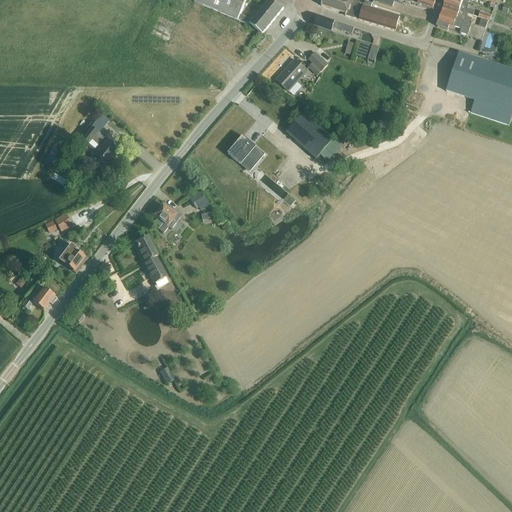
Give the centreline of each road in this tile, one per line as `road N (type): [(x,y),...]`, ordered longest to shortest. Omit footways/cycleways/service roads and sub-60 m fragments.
road 1 (tertiary): [(0,384),(166,169),(306,7)]
road 2 (residential): [(306,7),(421,44),(442,0)]
